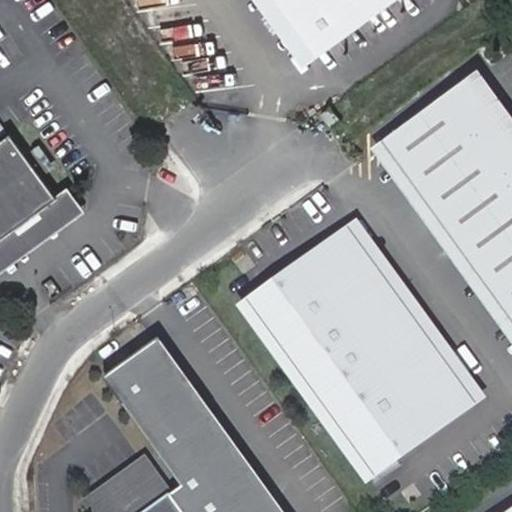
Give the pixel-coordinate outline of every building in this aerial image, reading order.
[(290,0),(328,50),(394,0),(290,0)] [(511,129),(483,89),(397,151),(511,310),(511,129)] [(0,244),(65,195),(17,131),(0,143),(0,244)] [(77,187),(0,244),(0,278),(93,208),(77,187)] [(361,236),(262,306),(385,478),(484,408),(361,236)] [(196,491),(180,502),(186,511),(281,511),(166,351),(120,384),(196,491)] [(152,464),(93,507),(96,511),(186,511),(180,502),(152,464)]
